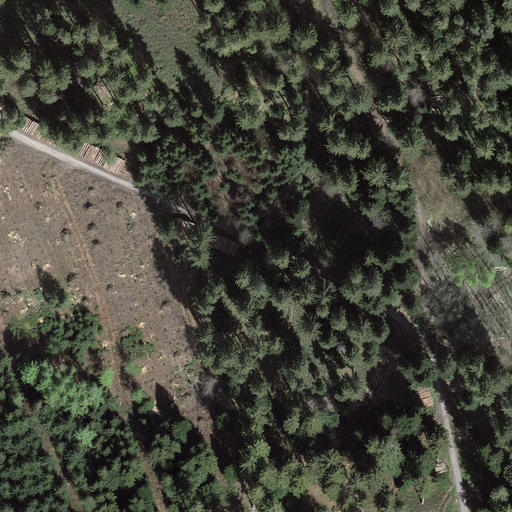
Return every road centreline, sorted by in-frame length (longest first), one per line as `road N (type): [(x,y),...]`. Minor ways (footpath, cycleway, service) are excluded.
road 1 (track): [(431,351),(392,312),(348,286),(0,123)]
road 2 (track): [(465,511),(431,351)]
